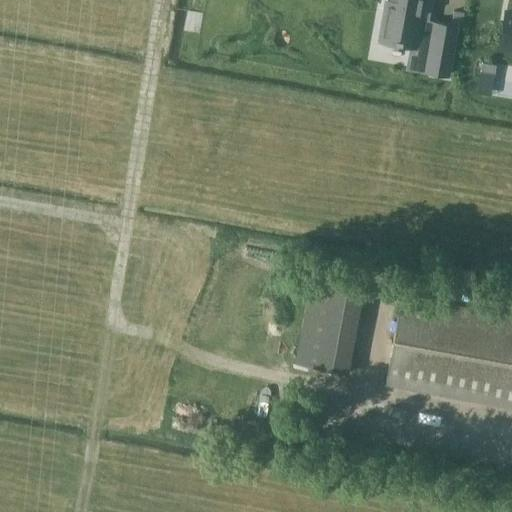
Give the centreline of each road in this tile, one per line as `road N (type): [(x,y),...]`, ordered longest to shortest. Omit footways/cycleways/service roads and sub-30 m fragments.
road 1 (track): [(119,330),(113,316),(128,228),(0,206)]
road 2 (track): [(113,316),(81,511)]
road 3 (track): [(128,228),(159,42)]
